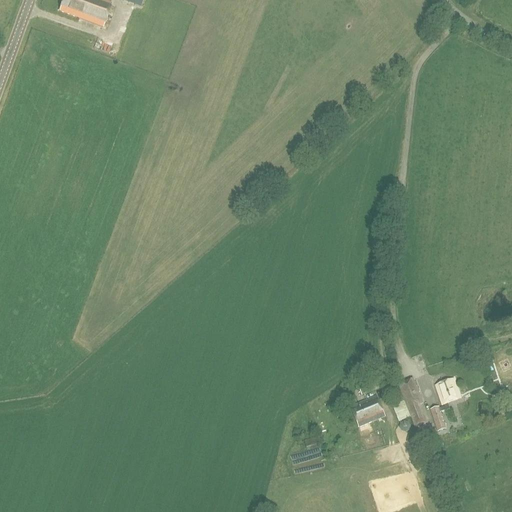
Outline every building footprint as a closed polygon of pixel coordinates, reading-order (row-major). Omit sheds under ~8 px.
[(102,28),(110,4),(98,0),(62,0),(58,12),(102,28)] [(129,29),(136,31),(141,16),(134,13),(129,29)] [(148,35),(153,16),(146,14),(141,33),(148,35)] [(367,384),(364,378),(358,380),(361,387),(359,387),(362,395),(379,388),(376,380),(367,384)] [(415,427),(425,423),(418,405),(421,404),(412,379),(399,384),(415,427)] [(460,399),(453,379),(435,386),(442,405),(443,408),(439,409),(440,412),(449,409),(447,404),(460,399)] [(398,421),(410,417),(401,391),(393,394),(396,404),(393,406),(398,421)] [(360,428),(385,417),(377,396),(351,407),(360,428)] [(439,409),(439,408),(431,410),(438,431),(446,428),(440,412),(439,409)]
